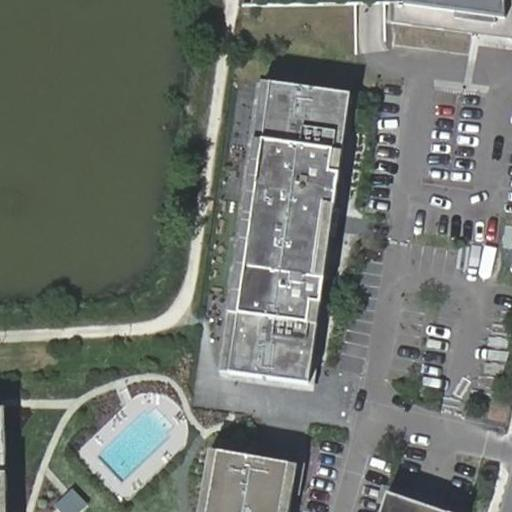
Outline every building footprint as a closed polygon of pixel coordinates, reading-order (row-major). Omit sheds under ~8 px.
[(511,0),(347,0),(390,20),(390,39),(511,38),(511,0)] [(352,97),(263,84),(249,181),(222,374),(311,386),(339,193),(352,97)] [(9,511),(8,413),(0,412),(0,511),(9,511)] [(291,511),(300,467),(211,452),(200,511),(291,511)] [(433,511),(389,497),(384,511),(433,511)]
